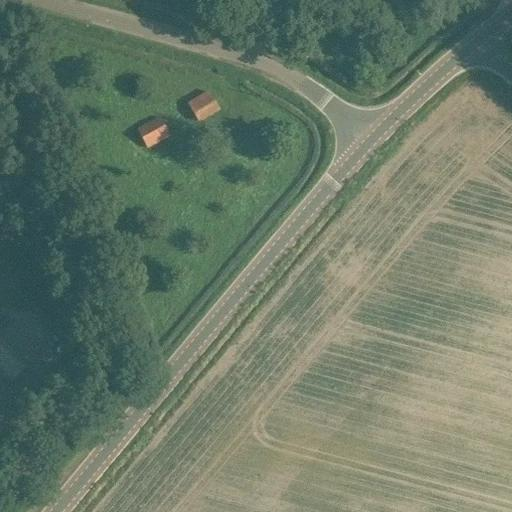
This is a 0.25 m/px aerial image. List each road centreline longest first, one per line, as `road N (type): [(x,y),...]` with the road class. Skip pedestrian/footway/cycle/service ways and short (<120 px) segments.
road 1 (tertiary): [(61,511),(375,136)]
road 2 (unclassified): [(375,136),(265,64),(41,0)]
road 3 (tertiary): [(375,136),(479,39)]
